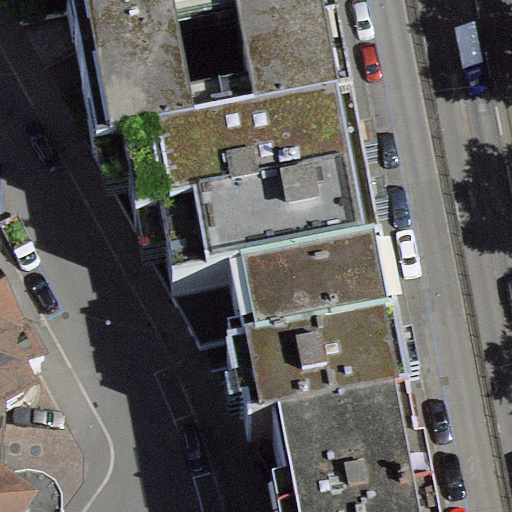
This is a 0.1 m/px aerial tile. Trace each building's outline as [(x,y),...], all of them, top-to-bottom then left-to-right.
[(68,14),(77,59),(96,160),(121,156),(352,113),(330,0),(141,0),(91,10),(68,14)] [(88,0),(91,10),(141,0),(88,0)] [(352,113),(121,156),(136,233),(159,229),(165,264),(172,300),(173,300),(380,261),(352,113)] [(394,337),(380,261),(173,300),(182,317),(200,350),(241,342),(245,363),(394,337)] [(18,404),(23,399),(27,393),(28,386),(25,378),(40,371),(12,320),(0,297),(0,511),(26,511),(0,493),(0,462),(3,419),(3,412),(18,404)] [(244,419),(247,439),(271,435),(408,408),(394,337),(245,363),(227,366),(234,399),(240,398),(244,419)] [(427,511),(408,408),(271,435),(285,511),(427,511)]
